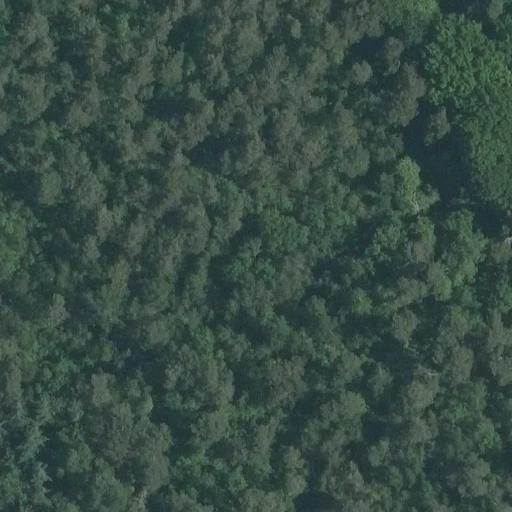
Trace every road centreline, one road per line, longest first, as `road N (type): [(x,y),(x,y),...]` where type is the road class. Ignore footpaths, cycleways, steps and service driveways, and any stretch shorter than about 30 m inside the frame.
road 1 (track): [(136,511),(143,362),(172,304),(212,254),(209,210),(190,165),(188,107),(202,76),(322,0)]
road 2 (track): [(511,157),(395,0)]
